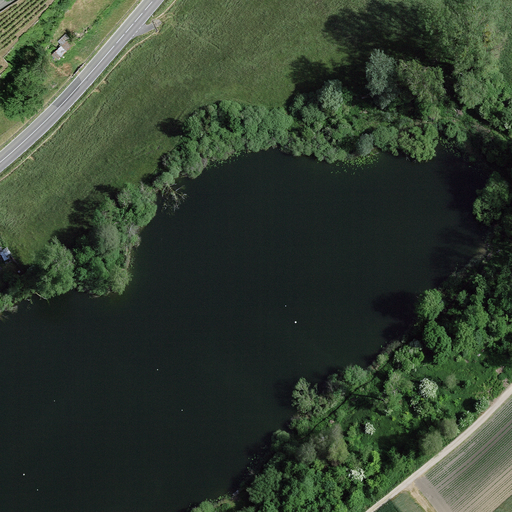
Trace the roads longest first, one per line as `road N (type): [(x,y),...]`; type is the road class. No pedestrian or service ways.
road 1 (primary): [(0,164),(155,0)]
road 2 (track): [(511,390),(373,511)]
